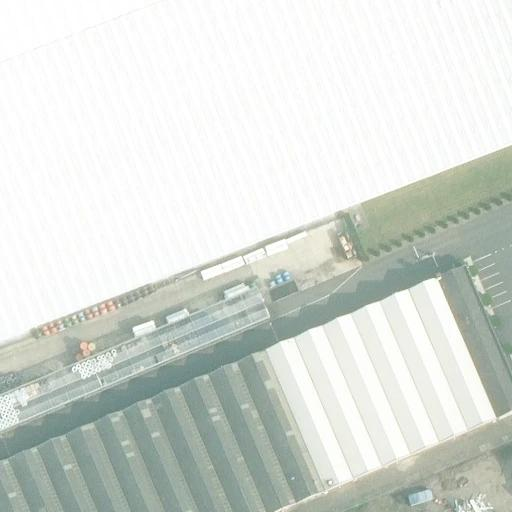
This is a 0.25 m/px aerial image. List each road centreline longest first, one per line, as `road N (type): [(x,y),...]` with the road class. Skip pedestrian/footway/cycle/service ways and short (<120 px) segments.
road 1 (unknown): [(0,364),(279,249),(313,256),(338,305)]
road 2 (unknown): [(338,305),(0,451)]
road 3 (unknown): [(483,243),(338,305)]
